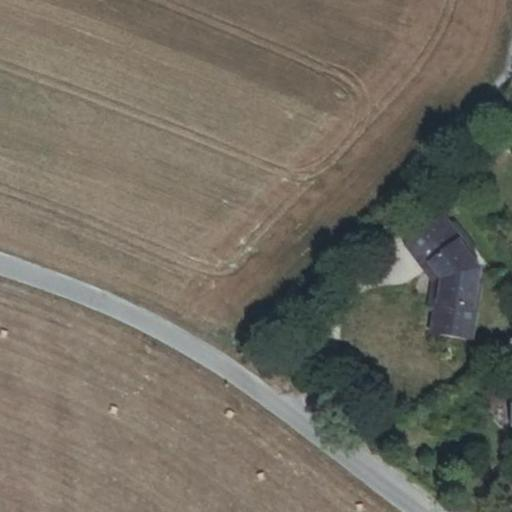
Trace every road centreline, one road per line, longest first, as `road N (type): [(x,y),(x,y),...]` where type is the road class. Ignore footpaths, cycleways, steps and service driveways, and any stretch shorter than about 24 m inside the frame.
road 1 (unclassified): [(224,366),(86,295),(0,268)]
road 2 (residential): [(224,366),(418,511)]
